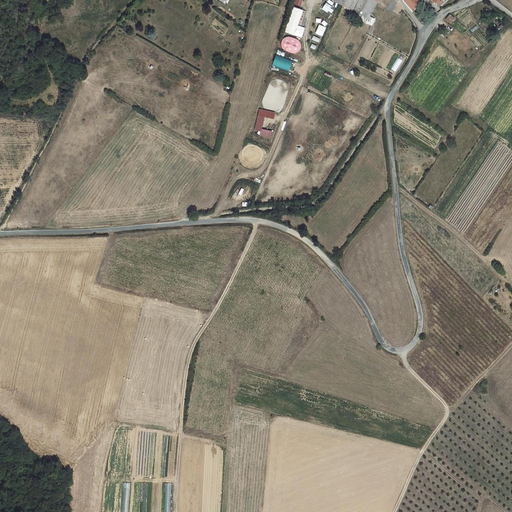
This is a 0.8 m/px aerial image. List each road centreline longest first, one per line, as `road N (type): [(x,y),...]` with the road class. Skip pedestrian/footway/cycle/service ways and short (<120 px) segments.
road 1 (unclassified): [(0,232),(192,222),(280,227),(327,261),(378,340),(403,351),(419,322),(401,250),(387,102),(427,33)]
road 2 (track): [(192,222),(322,197),(387,102)]
road 3 (track): [(403,351),(446,413),(395,511)]
